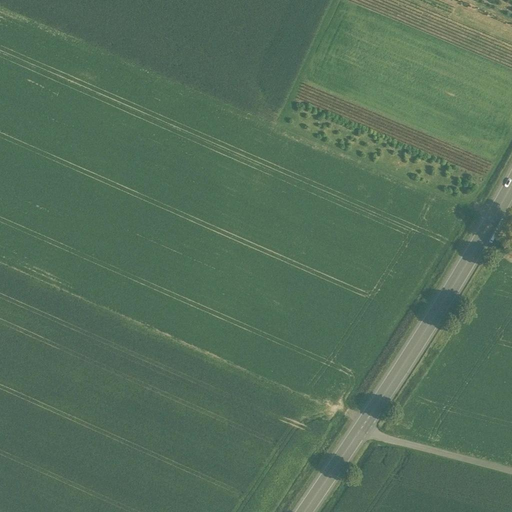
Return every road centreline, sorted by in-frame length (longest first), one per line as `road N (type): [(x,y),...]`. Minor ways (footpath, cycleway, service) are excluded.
road 1 (secondary): [(511,181),(359,430)]
road 2 (unclassified): [(359,430),(511,471)]
